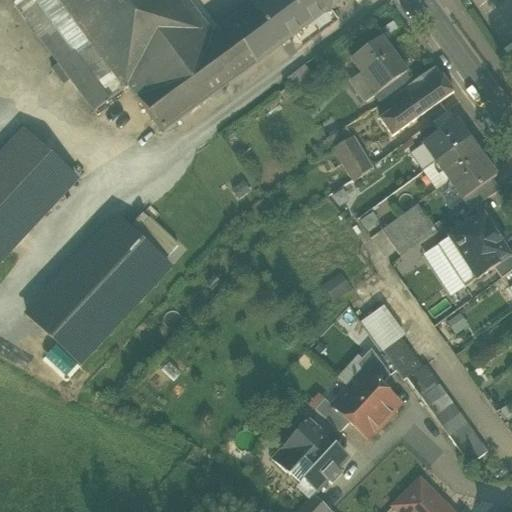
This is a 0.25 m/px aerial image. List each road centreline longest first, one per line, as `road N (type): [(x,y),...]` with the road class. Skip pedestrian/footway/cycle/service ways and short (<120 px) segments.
road 1 (secondary): [(511,128),(416,0)]
road 2 (residential): [(511,488),(476,491),(403,429)]
